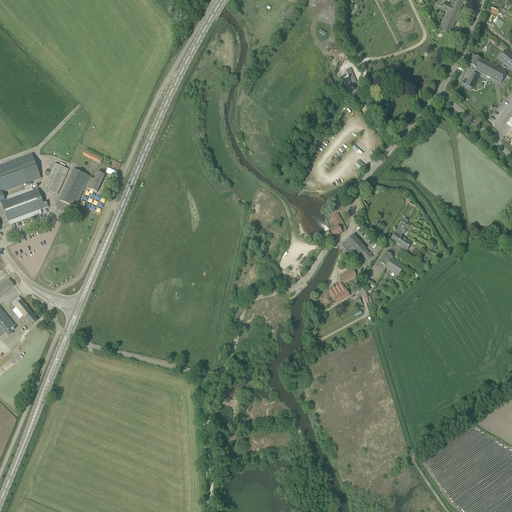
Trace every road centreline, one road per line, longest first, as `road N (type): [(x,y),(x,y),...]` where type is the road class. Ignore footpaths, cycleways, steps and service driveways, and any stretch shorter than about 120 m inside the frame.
road 1 (unclassified): [(68,333),(219,373),(246,305),(301,283),(346,233),(361,182),(438,91)]
road 2 (track): [(377,182),(409,185),(454,254),(374,333),(411,456)]
road 3 (primary): [(80,304),(165,104),(221,0)]
road 4 (track): [(300,245),(277,196),(258,183),(252,191),(219,373)]
road 5 (track): [(448,511),(411,456),(511,385)]
road 6 (primary): [(0,500),(68,333)]
